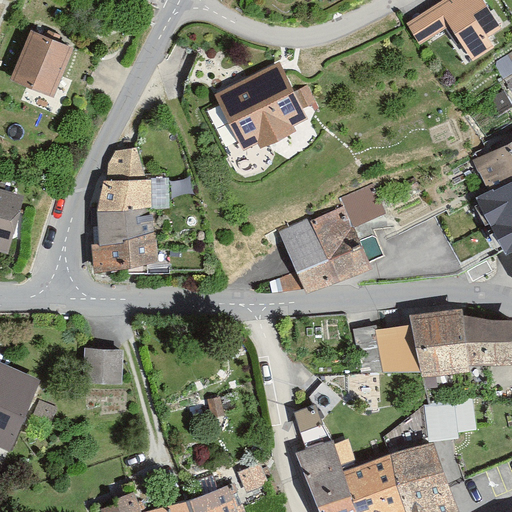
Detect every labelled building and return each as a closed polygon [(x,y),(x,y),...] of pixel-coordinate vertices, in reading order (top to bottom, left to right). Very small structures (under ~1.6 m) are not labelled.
[(482,0),(446,0),(410,23),(420,40),(452,20),(474,56),(492,44),(486,34),(499,26),(482,0)] [(73,48),(32,30),(9,86),(49,103),(73,48)] [(280,64),(213,100),(243,156),(310,120),(280,64)] [(491,191),(478,198),(508,249),(511,246),(511,142),(475,162),(491,191)] [(146,182),(136,149),(117,152),(110,165),(109,182),(105,182),(100,211),(102,244),(93,246),(96,271),(157,260),(154,235),(152,235),(149,182),(146,182)] [(277,280),(279,290),(306,286),(308,291),(370,267),(368,260),(383,253),(375,234),(358,242),(351,226),(385,212),(373,186),(344,198),(348,208),(312,225),(310,220),(282,233),(299,273),(277,280)] [(23,202),(0,194),(0,240),(10,244),(23,202)] [(511,360),(511,322),(462,318),(461,311),(412,317),(414,326),(377,332),(377,327),(355,330),(364,370),(423,368),(424,373),(468,368),(467,362),(511,360)] [(122,353),(87,351),(86,379),(120,381),(122,353)] [(39,381),(0,362),(0,449),(6,452),(39,381)] [(459,405),(427,407),(431,439),(457,436),(456,431),(476,430),(471,399),(468,399),(459,405)] [(348,442),(301,456),(324,511),(457,511),(432,444),(391,457),(358,470),(348,442)] [(238,484),(154,511),(139,511),(134,494),(119,500),(120,504),(105,510),(106,511),(242,511),(240,506),(267,495),(263,484),(267,482),(259,466),(234,475),(238,484)]
